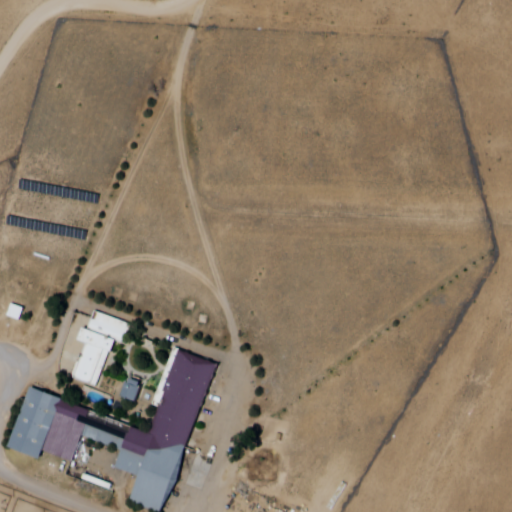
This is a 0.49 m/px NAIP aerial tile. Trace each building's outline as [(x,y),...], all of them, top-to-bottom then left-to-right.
[(90,318),(65,382),(100,395),(124,332),(90,318)] [(152,436),(183,359),(222,375),(191,452),(152,436)] [(142,382),(128,377),(121,397),(135,402),(142,382)] [(121,388),(114,406),(133,413),(140,395),(121,388)] [(35,390),(8,459),(68,483),(83,445),(121,460),(114,479),(136,488),(128,508),(138,511),(167,511),(191,452),(152,436),(35,390)]
